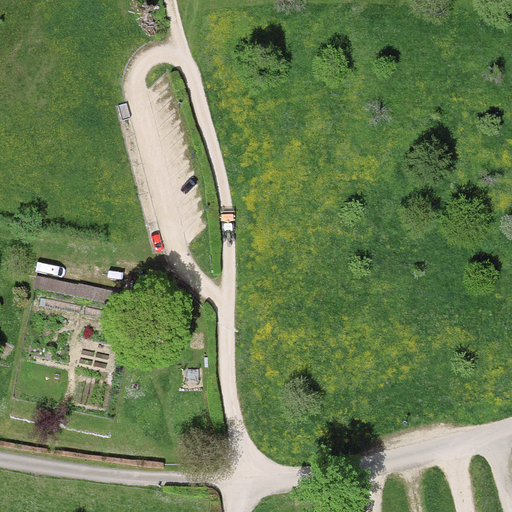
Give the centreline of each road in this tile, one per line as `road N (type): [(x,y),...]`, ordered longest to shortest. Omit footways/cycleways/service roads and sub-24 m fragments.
road 1 (track): [(174,0),(232,246),(224,306),(229,380),(248,481)]
road 2 (track): [(181,51),(155,52),(135,66),(137,94),(170,245),(224,306)]
road 3 (residential): [(248,481),(446,444),(511,423)]
